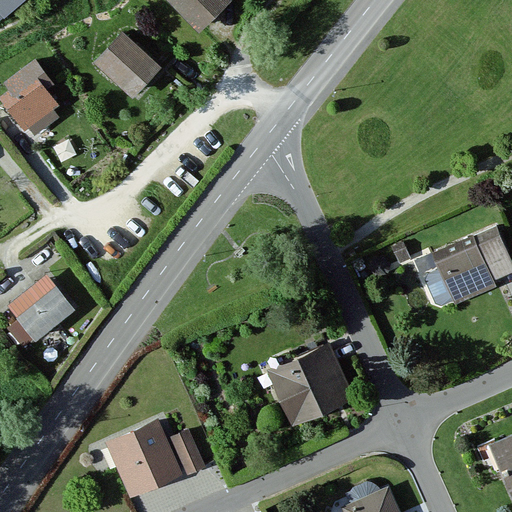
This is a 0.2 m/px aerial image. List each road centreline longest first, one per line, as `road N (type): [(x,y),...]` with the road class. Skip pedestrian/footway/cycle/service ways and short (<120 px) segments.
road 1 (residential): [(264,139),(0,497)]
road 2 (unclassified): [(403,419),(332,257),(264,139)]
road 3 (residential): [(196,511),(403,419)]
road 4 (residential): [(374,0),(264,139)]
